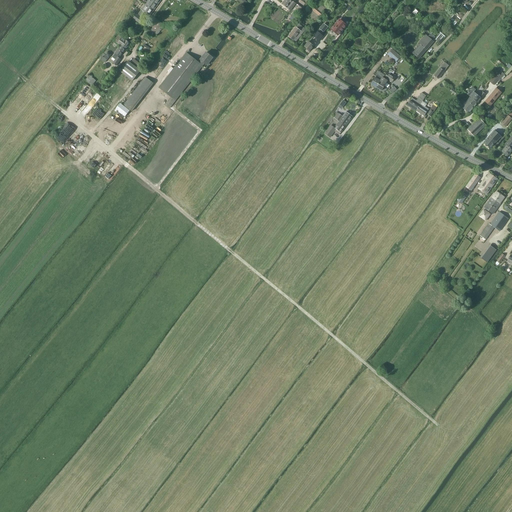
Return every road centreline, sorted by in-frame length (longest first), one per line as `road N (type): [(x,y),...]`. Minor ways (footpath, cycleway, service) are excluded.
road 1 (track): [(416,462),(439,426),(0,60)]
road 2 (tertiary): [(511,178),(194,0)]
road 3 (unknown): [(380,109),(478,0)]
